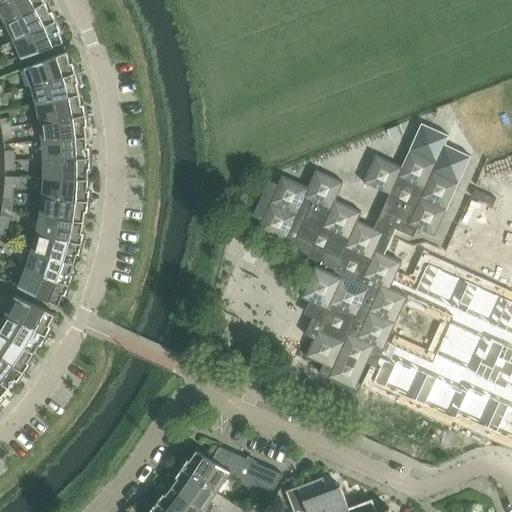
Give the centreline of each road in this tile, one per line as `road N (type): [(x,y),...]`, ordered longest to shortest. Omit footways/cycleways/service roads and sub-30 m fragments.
road 1 (residential): [(94,511),(193,391),(413,485),(481,466),(511,482)]
road 2 (residential): [(0,437),(54,375),(110,241),(114,116),(77,0)]
